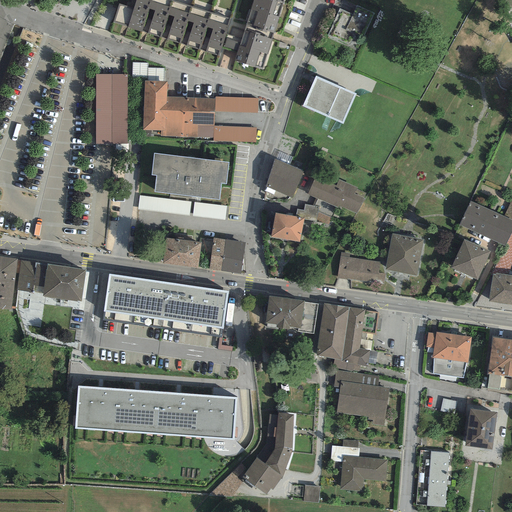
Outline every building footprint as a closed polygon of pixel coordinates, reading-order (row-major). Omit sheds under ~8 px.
[(135,0),(133,8),(118,4),(113,22),(127,26),(127,27),(141,32),(151,0),(135,0)] [(172,1),(169,0),(151,0),(141,32),(160,38),(172,1)] [(253,0),(244,31),(271,40),(283,0),(253,0)] [(191,7),(172,1),(160,38),(179,44),(191,7)] [(373,14),(356,6),(353,14),(339,8),(327,35),(357,49),(373,14)] [(210,13),(191,7),(179,44),(199,50),(210,13)] [(230,19),(210,13),(199,50),(219,56),(230,19)] [(271,40),(244,31),(234,61),(261,70),(271,40)] [(224,47),(236,51),(240,38),(228,34),(224,47)] [(147,63),(132,62),(132,77),(144,78),(144,80),(163,81),(164,68),(147,67),(147,63)] [(127,74),(96,74),(96,144),(127,144),(127,74)] [(356,94),(316,76),(302,106),(342,124),(356,94)] [(144,80),(142,129),(160,130),(160,135),(213,138),(213,125),(214,111),(214,99),(166,96),(167,81),(163,81),(144,80)] [(214,99),(214,111),(257,113),(258,98),(215,97),(214,99)] [(256,128),(213,125),(213,138),(213,141),(255,143),(256,128)] [(156,176),(154,192),(218,199),(220,184),(225,184),(228,163),(154,154),(151,175),(156,176)] [(303,171),(274,159),(266,186),(292,198),(303,171)] [(316,177),(308,194),(338,207),(339,205),(357,214),(365,199),(363,197),(365,193),(356,189),(357,187),(338,179),(336,185),(316,177)] [(190,202),(139,196),(138,210),(189,216),(190,202)] [(511,220),(511,198),(503,216),(511,220)] [(511,220),(503,216),(470,201),(459,225),(505,246),(511,231),(511,220)] [(194,202),(192,216),(225,220),(227,206),(194,202)] [(318,206),(304,204),(303,210),(296,209),(295,216),(303,218),(303,220),(316,222),(318,206)] [(295,216),(275,213),(271,236),(299,242),(303,220),(303,218),(295,216)] [(507,275),(511,264),(511,231),(505,246),(493,269),(492,274),(495,274),(495,273),(507,275)] [(423,240),(392,234),(385,270),(415,276),(423,240)] [(201,242),(166,237),(162,263),(198,268),(201,242)] [(226,240),(213,238),(208,269),(220,271),(226,240)] [(245,243),(226,240),(220,271),(240,274),(245,243)] [(477,280),(490,252),(463,240),(450,268),(477,280)] [(349,253),(341,252),(337,278),(351,280),(384,285),(385,274),(378,273),(380,262),(349,257),(349,253)] [(18,260),(0,256),(0,285),(14,288),(15,273),(18,260)] [(46,270),(47,264),(23,261),(18,260),(15,273),(19,274),(16,290),(19,291),(32,293),(32,292),(42,293),(45,269),(46,270)] [(86,270),(47,264),(46,270),(45,269),(42,293),(41,297),(76,302),(77,301),(81,301),(86,270)] [(511,275),(507,275),(495,273),(495,274),(492,274),(488,301),(511,304),(511,275)] [(104,320),(162,329),(168,283),(109,274),(103,312),(105,313),(104,320)] [(228,291),(168,283),(162,329),(220,337),(221,329),(223,329),(228,291)] [(14,288),(0,285),(0,308),(11,310),(14,288)] [(304,301),(269,296),(265,323),(276,325),(276,327),(289,329),(289,326),(298,328),(298,332),(313,334),(317,304),(304,302),(304,301)] [(378,312),(323,303),(316,355),(334,359),(341,360),(340,362),(354,364),(367,366),(370,351),(360,348),(362,332),(374,334),(378,312)] [(471,337),(436,332),(435,334),(428,332),(426,346),(434,348),(432,358),(434,358),(433,374),(463,378),(466,363),(467,363),(471,337)] [(511,340),(492,337),(487,374),(489,374),(501,376),(511,377),(511,340)] [(353,371),(354,364),(340,362),(341,360),(334,359),(332,368),(353,371)] [(340,381),(376,386),(378,376),(336,370),(333,387),(339,388),(340,381)] [(499,390),(501,376),(489,374),(488,388),(499,390)] [(376,386),(340,381),(339,388),(336,412),(368,417),(367,419),(372,420),(371,424),(384,425),(389,388),(376,386)] [(75,429),(113,431),(117,389),(78,386),(75,429)] [(113,431),(154,434),(157,392),(117,389),(113,431)] [(154,434),(194,437),(197,395),(157,392),(154,434)] [(237,398),(197,395),(194,437),(234,440),(237,398)] [(442,407),(454,409),(456,400),(443,397),(442,407)] [(470,409),(464,446),(491,450),(497,413),(470,409)] [(277,412),(275,447),(291,448),(294,414),(277,412)] [(358,441),(342,439),(342,447),(357,448),(358,441)] [(342,447),(332,446),(330,462),(342,463),(342,456),(358,457),(359,448),(357,448),(342,447)] [(291,453),(291,448),(275,447),(274,449),(264,464),(282,476),(291,453)] [(449,453),(420,451),(415,505),(444,507),(449,453)] [(358,457),(342,456),(342,463),(339,489),(362,491),(363,479),(385,481),(387,460),(358,457)] [(264,464),(256,458),(247,470),(242,477),(245,479),(244,480),(266,495),(270,489),(272,490),(282,476),(264,464)] [(247,470),(240,464),(208,496),(232,497),(244,480),(245,479),(242,477),(247,470)] [(319,486),(304,485),(303,502),(318,503),(319,486)]
